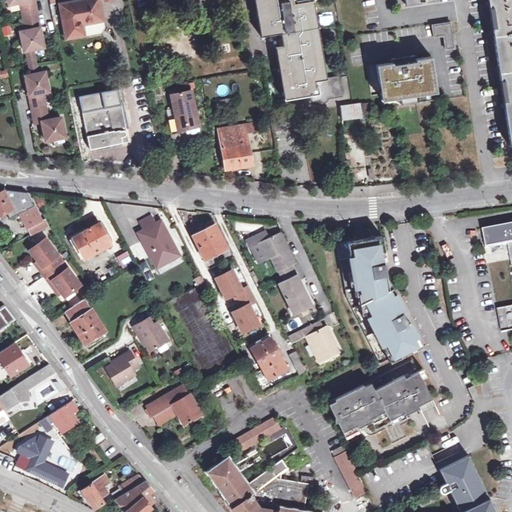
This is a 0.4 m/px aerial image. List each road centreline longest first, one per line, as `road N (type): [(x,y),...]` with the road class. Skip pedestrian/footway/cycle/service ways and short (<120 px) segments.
road 1 (residential): [(511,191),(372,208),(305,206),(0,172)]
road 2 (residential): [(159,475),(0,279)]
